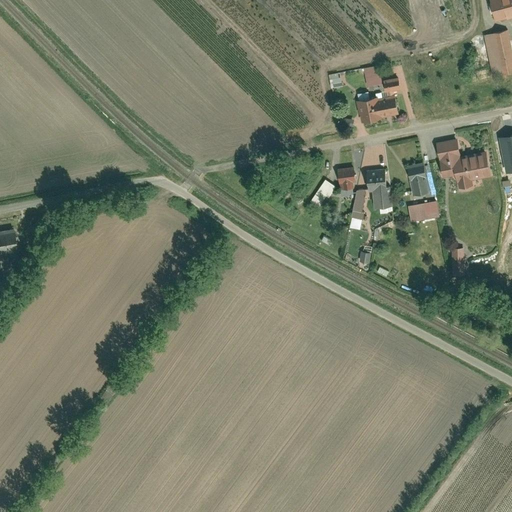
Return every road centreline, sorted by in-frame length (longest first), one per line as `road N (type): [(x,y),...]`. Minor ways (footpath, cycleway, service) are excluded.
road 1 (residential): [(150,181),(180,189),(256,244),(511,382)]
road 2 (residential): [(511,108),(211,167)]
road 3 (residential): [(150,181),(0,209)]
